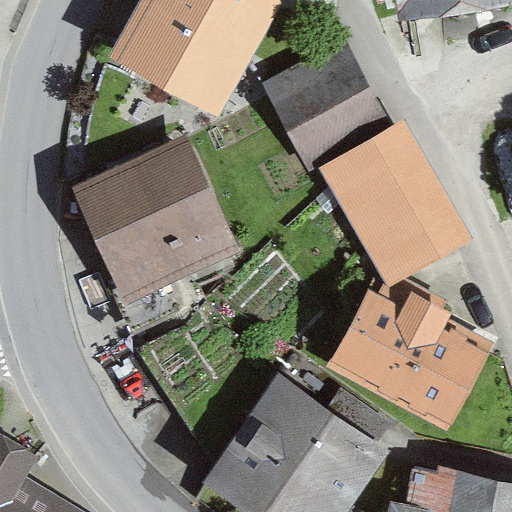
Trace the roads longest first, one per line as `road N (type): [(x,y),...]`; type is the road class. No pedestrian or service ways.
road 1 (secondary): [(47,345),(29,264),(27,163),(72,0)]
road 2 (residential): [(366,0),(467,159),(511,308)]
road 3 (secondary): [(157,511),(89,433),(47,345)]
